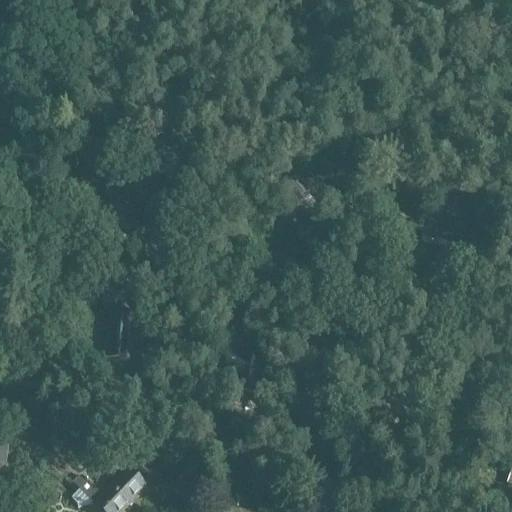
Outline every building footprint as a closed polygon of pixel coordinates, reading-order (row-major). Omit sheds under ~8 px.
[(290,179),(284,209),(314,215),(320,185),(290,179)] [(133,235),(143,221),(136,215),(138,212),(113,191),(107,198),(114,204),(102,218),(112,227),(116,222),(124,229),(133,235)] [(419,265),(465,270),(468,241),(451,239),(451,238),(440,237),(440,238),(422,236),(419,265)] [(129,362),(131,311),(108,310),(105,361),(129,362)] [(234,393),(257,397),(264,357),(241,353),(239,362),(226,360),(223,377),(236,380),(234,393)] [(301,382),(303,426),(325,425),(323,381),(301,382)] [(373,406),(372,406),(374,444),(388,444),(386,405),(385,405),(373,406)] [(0,424),(0,428),(18,439),(28,422),(22,419),(8,410),(0,424)] [(460,419),(446,419),(448,451),(474,450),(473,437),(461,438),(460,419)] [(511,422),(507,436),(510,436),(506,448),(504,447),(501,458),(511,462),(511,473),(508,485),(511,486),(511,422)] [(100,511),(121,511),(130,503),(129,503),(143,488),(126,472),(103,498),(81,477),(72,486),(100,511)]
